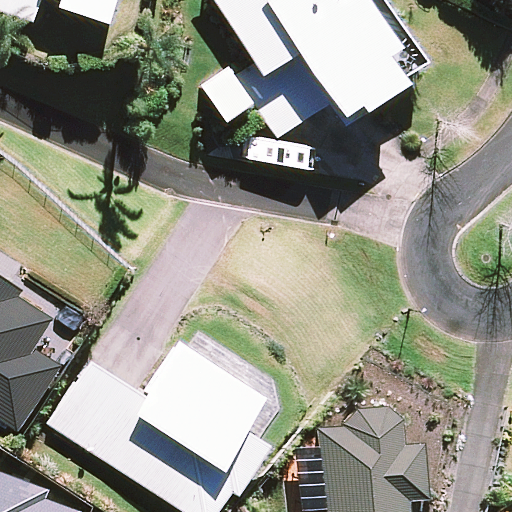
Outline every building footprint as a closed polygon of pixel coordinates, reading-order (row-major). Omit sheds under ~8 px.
[(0,0),(0,17),(29,27),(35,9),(99,30),(108,0),(0,0)] [(207,0),(250,70),(236,78),(275,142),(324,112),(332,126),(347,116),(352,125),(399,95),(394,86),(420,69),(375,0),(344,0),(329,10),(322,0),(207,0)] [(157,501),(174,511),(213,511),(225,495),(231,499),(261,452),(237,436),(258,403),(165,343),(184,314),(138,285),(45,429),(157,501)] [(0,435),(8,441),(53,371),(25,353),(48,317),(0,286),(0,435)] [(401,511),(401,505),(420,504),(414,437),(396,439),(394,411),(353,415),(354,425),(316,428),(322,511),(401,511)]
